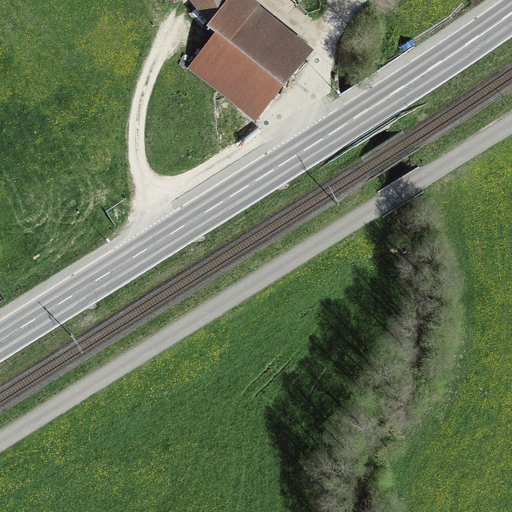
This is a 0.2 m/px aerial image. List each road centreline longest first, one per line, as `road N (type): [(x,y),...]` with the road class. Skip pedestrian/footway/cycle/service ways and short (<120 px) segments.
road 1 (primary): [(0,340),(511,11)]
road 2 (unclassified): [(0,442),(511,125)]
